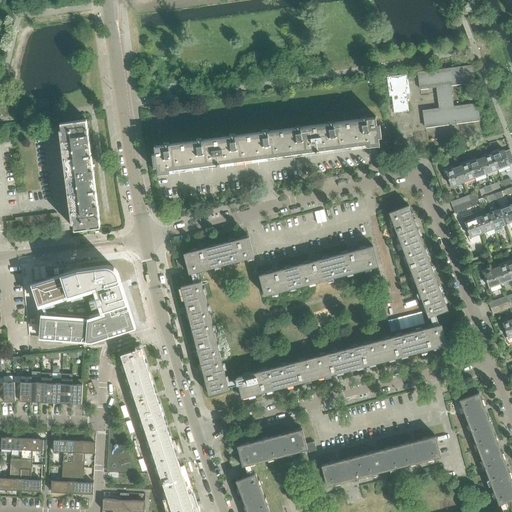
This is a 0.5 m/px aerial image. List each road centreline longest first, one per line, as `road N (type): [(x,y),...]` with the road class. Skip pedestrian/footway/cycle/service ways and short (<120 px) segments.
road 1 (residential): [(494,353),(421,172),(147,241)]
road 2 (residential): [(199,433),(494,353)]
road 3 (residential): [(147,241),(107,0)]
road 4 (residential): [(0,259),(147,241)]
road 5 (residential): [(104,422),(110,339),(166,330)]
